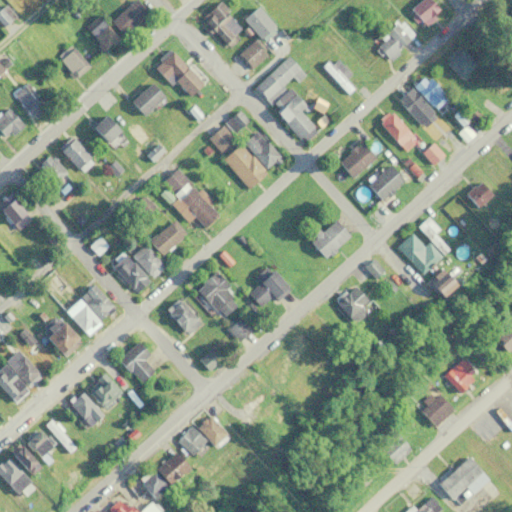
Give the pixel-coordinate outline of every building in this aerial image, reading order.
[(132,0),(108,19),(120,35),(146,14),(134,0),(132,0)] [(424,24),(438,11),(428,0),(415,0),(408,7),(424,24)] [(240,29),(214,3),(198,20),(224,45),(240,29)] [(272,26),(254,6),(240,18),(258,39),(272,26)] [(85,31),(101,50),(114,39),(98,20),(85,31)] [(385,58),(406,39),(392,24),(371,43),(385,58)] [(265,54),(251,40),(236,55),(250,69),(265,54)] [(56,56),(73,78),(87,66),(70,45),(56,56)] [(364,72),(338,46),(332,52),(358,78),(364,72)] [(442,63),(460,79),(474,64),(455,47),(442,63)] [(169,85),(186,68),(167,49),(150,66),(169,85)] [(303,74),(286,56),(251,87),(299,140),(313,128),(297,110),(303,105),(283,83),(291,77),(295,82),(303,74)] [(343,78),(348,73),(332,58),(321,68),(346,93),(352,87),(343,78)] [(401,106),(419,127),(433,115),(430,111),(445,98),(426,78),(414,89),(417,92),(401,106)] [(9,93),(30,120),(44,109),(23,82),(9,93)] [(143,117),(163,96),(147,82),(128,102),(143,117)] [(20,125),(3,107),(0,109),(0,136),(4,141),(20,125)] [(403,152),(415,141),(388,111),(376,122),(403,152)] [(118,130),(102,114),(89,128),(105,143),(118,130)] [(240,125),(231,116),(224,122),(233,132),(240,125)] [(233,139),(220,127),(207,140),(220,152),(233,139)] [(245,188),(263,173),(261,170),(277,156),(254,129),(239,142),(238,141),(219,158),(245,188)] [(91,163),(70,136),(56,147),(77,173),(91,163)] [(372,157),(357,142),(335,163),(351,178),(372,157)] [(441,156),(430,142),(419,151),(429,165),(441,156)] [(73,182),(47,154),(34,166),(60,194),(73,182)] [(401,180),(387,165),(365,185),(379,201),(401,180)] [(202,227),(216,211),(183,181),(169,196),(202,227)] [(474,208),(488,196),(477,182),(463,194),(474,208)] [(0,210),(15,229),(28,217),(7,191),(0,196),(0,210)] [(435,228),(425,215),(411,226),(413,228),(392,244),(416,273),(446,248),(432,231),(435,228)] [(347,234),(330,216),(305,239),(322,257),(347,234)] [(179,237),(166,222),(146,240),(159,254),(179,237)] [(162,265),(140,243),(128,255),(150,277),(162,265)] [(147,280),(120,252),(107,263),(134,292),(147,280)] [(242,291),(258,306),(269,294),(274,299),(286,286),(266,267),(242,291)] [(192,290),(221,316),(235,301),(223,291),(228,286),(210,270),(192,290)] [(61,310),(83,334),(111,308),(89,284),(61,310)] [(373,310),(355,284),(333,300),(351,326),(373,310)] [(161,310),(184,333),(197,320),(174,297),(161,310)] [(236,342),(249,330),(235,316),(222,328),(236,342)] [(78,340),(59,319),(41,334),(60,356),(78,340)] [(511,350),(511,335),(500,324),(488,336),(507,356),(511,350)] [(284,342),(308,366),(322,352),(298,328),(284,342)] [(141,360),(148,353),(134,339),(114,359),(137,383),(150,370),(141,360)] [(206,370),(219,357),(208,346),(195,358),(206,370)] [(0,362),(0,389),(11,401),(39,374),(15,348),(0,362)] [(473,373),(459,357),(437,377),(451,393),(473,373)] [(229,391),(249,415),(274,394),(255,370),(229,391)] [(83,388),(102,408),(120,391),(100,371),(83,388)] [(449,410),(433,389),(412,405),(428,427),(449,410)] [(65,404),(84,427),(97,416),(78,393),(65,404)] [(191,426),(209,444),(223,431),(205,413),(191,426)] [(507,444),(511,441),(511,416),(496,426),(507,444)] [(42,423),(65,452),(73,446),(49,417),(42,423)] [(184,458),(202,440),(188,427),(170,445),(184,458)] [(23,439),(36,455),(50,445),(37,428),(23,439)] [(391,463),(408,447),(392,431),(375,447),(391,463)] [(37,466),(17,443),(7,451),(26,474),(37,466)] [(149,497),(185,468),(171,450),(135,479),(149,497)] [(449,498),(461,487),(468,494),(485,478),(464,455),(434,483),(449,498)] [(0,478),(15,494),(27,482),(3,457),(0,459),(0,478)] [(401,489),(409,499),(417,492),(409,482),(401,489)] [(433,511),(438,510),(429,495),(399,511),(433,511)] [(156,511),(146,500),(132,511),(130,511),(116,496),(98,511),(156,511)]
